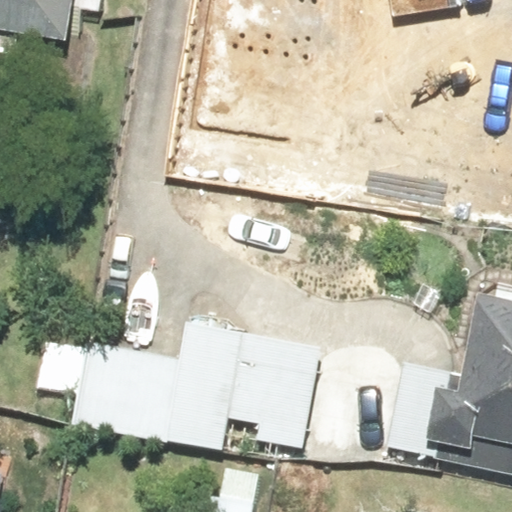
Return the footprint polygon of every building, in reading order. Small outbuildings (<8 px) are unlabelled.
[(0,0),(0,31),(78,43),(85,0),(0,0)] [(350,52),(233,33),(223,91),(254,96),(238,196),(325,210),(350,52)] [(511,104),(446,95),(430,202),(511,214),(511,104)] [(511,299),(497,296),(478,378),(411,363),(392,447),(511,473),(511,299)] [(331,349),(197,323),(189,361),(95,343),(94,351),(53,343),(43,391),(85,399),(79,426),(233,455),(236,436),(311,450),(331,349)] [(0,462),(0,511),(4,511),(12,464),(0,462)] [(210,497),(207,511),(261,511),(267,475),(232,469),(227,500),(210,497)]
